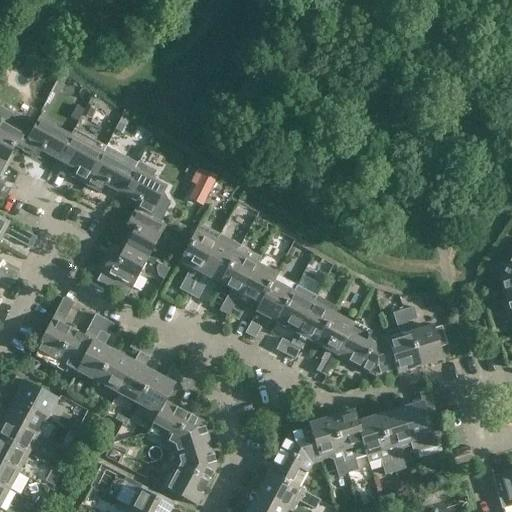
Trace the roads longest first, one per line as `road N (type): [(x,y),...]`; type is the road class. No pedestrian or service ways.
road 1 (residential): [(206,350),(44,269)]
road 2 (residential): [(215,511),(241,464),(206,350)]
road 3 (residential): [(494,511),(462,389)]
